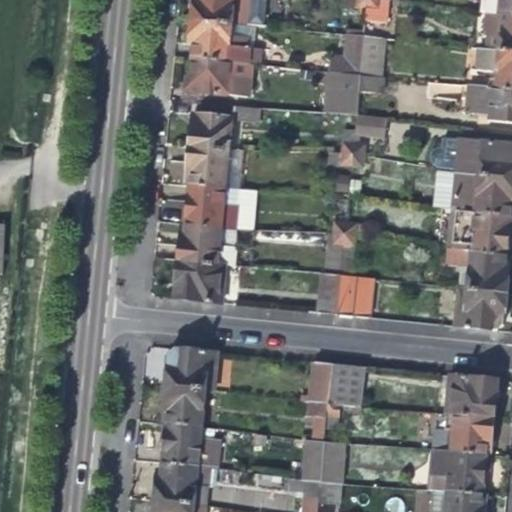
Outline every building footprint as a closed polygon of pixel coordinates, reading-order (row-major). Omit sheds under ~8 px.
[(263,0),(195,0),(190,2),(189,20),(229,24),(243,25),(261,26),(263,0)] [(341,0),(341,7),(366,9),(367,0),(341,0)] [(381,38),(385,0),(367,0),(366,9),(363,37),(381,38)] [(479,0),(477,13),(496,15),(498,0),(479,0)] [(511,0),(498,0),(496,15),(500,16),(511,16),(511,0)] [(511,16),(500,16),(497,50),(511,50),(511,16)] [(227,34),(229,24),(189,20),(187,39),(192,41),(191,46),(190,58),(229,63),(248,64),(259,66),(260,49),(247,47),(248,36),(242,36),(227,34)] [(242,36),(243,25),(229,24),(227,34),(242,36)] [(331,55),(329,72),(359,75),(363,37),(344,35),(342,56),(331,55)] [(382,38),(381,38),(363,37),(359,75),(378,77),(382,38)] [(511,50),(497,50),(493,88),(511,89),(511,50)] [(245,98),(247,76),(228,74),(229,63),(190,58),(190,60),(188,74),(187,92),(245,98)] [(248,64),(229,63),(228,74),(247,76),(248,64)] [(324,114),(355,117),(357,91),(359,75),(329,72),(324,114)] [(382,77),(378,77),(359,75),(357,91),(380,92),(382,77)] [(511,89),(493,88),(468,86),(466,111),(486,114),(485,120),(511,122),(511,89)] [(230,107),(229,118),(229,123),(258,125),(259,109),(244,108),(230,107)] [(226,151),(229,123),(229,118),(191,114),(189,131),(187,146),(226,151)] [(384,120),(355,117),(352,138),(381,141),(384,120)] [(436,168),(454,172),(511,179),(511,146),(439,138),(438,145),(423,144),(421,165),(434,168),(436,168)] [(340,142),(339,153),(351,154),(352,143),(340,142)] [(361,144),(352,143),(351,154),(359,155),(361,144)] [(222,189),(226,151),(187,146),(186,164),(184,183),(187,183),(186,186),(222,189)] [(338,164),(349,166),(351,154),(339,153),(338,164)] [(358,167),(359,155),(351,154),(349,166),(358,167)] [(432,207),(450,209),(454,172),(436,168),(432,207)] [(511,179),(454,172),(450,209),(506,217),(507,208),(511,208),(511,179)] [(220,209),(222,189),(186,186),(185,203),(182,224),(227,227),(234,228),(236,210),(220,209)] [(450,209),(446,249),(460,252),(503,256),(505,236),(506,217),(450,209)] [(332,221),(331,232),(342,233),(343,223),(332,221)] [(353,224),(343,223),(342,233),(352,235),(353,224)] [(225,246),(227,227),(182,224),(182,226),(179,226),(178,243),(176,261),(215,265),(217,246),(225,246)] [(326,242),(323,274),(338,275),(341,244),(342,233),(331,232),(330,242),(326,242)] [(351,245),(352,235),(342,233),(341,244),(351,245)] [(502,259),(503,256),(460,252),(446,249),(445,265),(458,267),(456,290),(504,294),(505,278),(507,260),(502,259)] [(223,265),(215,265),(176,261),(174,281),(172,299),(219,303),(223,265)] [(321,274),(316,313),(333,314),(338,275),(323,274),(321,274)] [(370,279),(338,275),(333,314),(366,318),(370,279)] [(456,290),(452,326),(496,330),(501,325),(502,312),(504,294),(456,290)] [(164,386),(163,389),(203,392),(211,393),(215,354),(173,350),(167,355),(165,372),(164,386)] [(306,403),(315,404),(325,405),(329,365),(310,363),(306,403)] [(361,368),(329,365),(325,405),(338,406),(357,407),(361,368)] [(447,377),(444,414),(492,418),(493,402),(495,382),(447,377)] [(200,428),(203,392),(163,389),(162,405),(160,421),(164,421),(164,424),(200,428)] [(311,443),(322,444),(325,415),(325,405),(315,404),(311,443)] [(337,417),(338,406),(325,405),(325,415),(337,417)] [(490,435),(492,418),(444,414),(443,432),(434,431),(432,449),(482,453),(483,449),(488,451),(490,435)] [(160,461),(160,464),(195,468),(212,470),(216,443),(198,441),(200,428),(164,424),(162,444),(160,461)] [(322,444),(311,443),(308,484),(318,485),(322,444)] [(341,445),(322,444),(318,485),(337,486),(341,445)] [(428,490),(433,490),(479,493),(481,473),(482,453),(432,449),(428,490)] [(192,504),(195,468),(160,464),(159,467),(156,467),(154,482),(152,500),(192,504)] [(315,511),(316,505),(318,485),(308,484),(285,481),(284,492),(305,494),(303,511),(315,511)] [(335,507),(337,486),(318,485),(316,505),(335,507)] [(433,490),(430,511),(482,511),(484,497),(479,497),(479,493),(433,490)] [(207,511),(208,506),(192,504),(152,500),(151,511),(207,511)]
